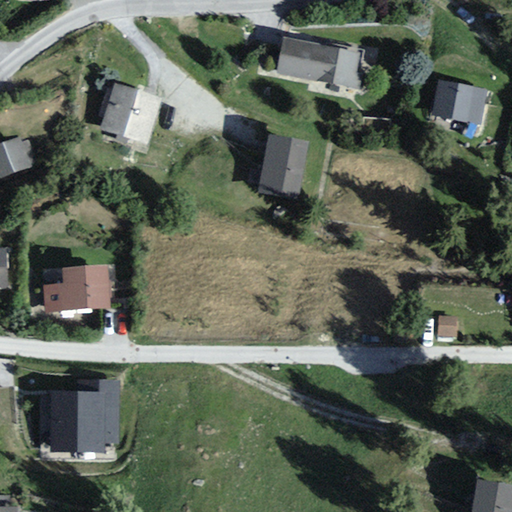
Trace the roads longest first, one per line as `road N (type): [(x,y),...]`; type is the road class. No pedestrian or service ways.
road 1 (residential): [(0,349),(511,359)]
road 2 (residential): [(318,0),(90,15),(0,76)]
